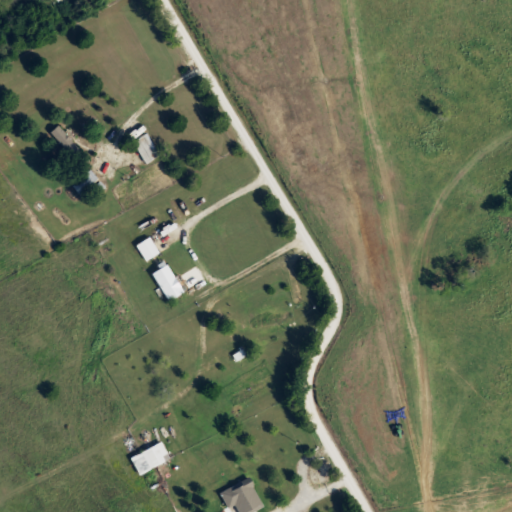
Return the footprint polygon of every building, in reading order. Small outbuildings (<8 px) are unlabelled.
[(74,166),(41,132),(50,124),(83,157),(74,166)] [(127,139),(141,132),(152,155),(138,162),(127,139)] [(77,196),(67,185),(84,168),(94,179),(77,196)] [(129,244),(142,236),(153,252),(140,261),(129,244)] [(162,299),(145,273),(160,262),(178,289),(162,299)] [(286,318),(246,330),(241,316),(270,307),(272,313),(283,310),(286,318)] [(132,475),(123,457),(154,440),(164,458),(132,475)] [(252,511),(227,511),(218,488),(246,478),(256,506),(251,508),(252,511)]
